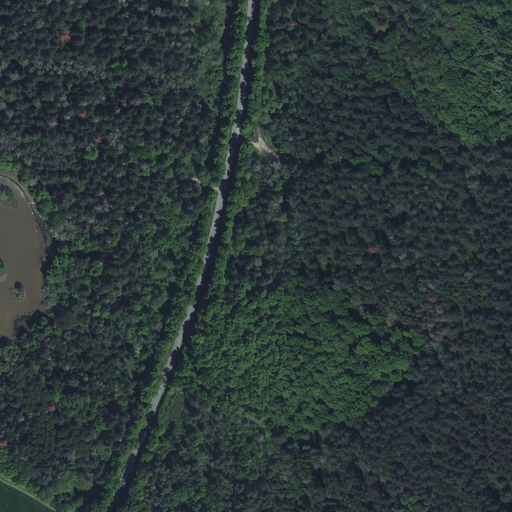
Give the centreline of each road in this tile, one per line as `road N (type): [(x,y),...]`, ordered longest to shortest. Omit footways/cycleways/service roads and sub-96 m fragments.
road 1 (secondary): [(252,0),(239,114),(211,244),(106,511)]
road 2 (track): [(511,184),(465,163),(298,158),(233,135)]
